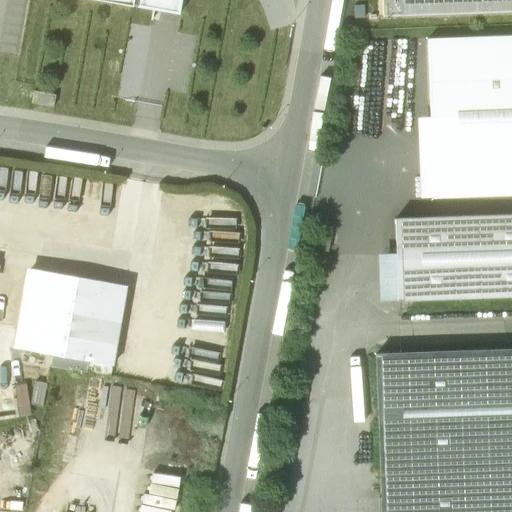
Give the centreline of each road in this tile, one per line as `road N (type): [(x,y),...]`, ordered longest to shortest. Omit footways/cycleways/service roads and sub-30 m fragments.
road 1 (unclassified): [(286,176),(225,511)]
road 2 (unclassified): [(0,130),(286,176)]
road 3 (unclassified): [(286,176),(315,0)]
